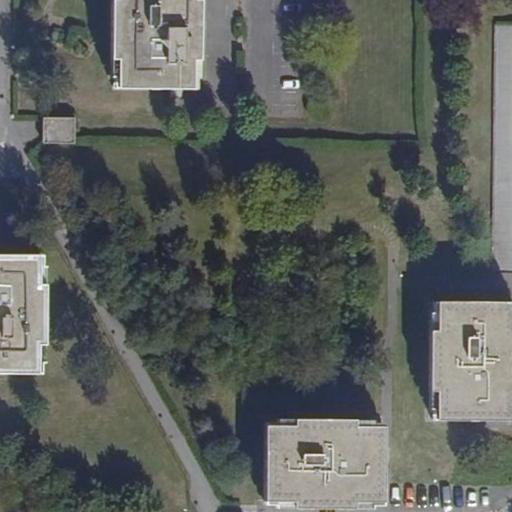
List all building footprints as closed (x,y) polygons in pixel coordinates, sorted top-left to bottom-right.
[(192,0),(110,0),(110,59),(116,59),(116,88),(168,88),(168,97),(181,97),(181,89),(191,89),(192,60),(199,60),(199,1),(193,1),(192,0)] [(492,273),(511,273),(511,25),(495,25),(492,273)] [(50,142),(73,142),(72,118),(50,118),(50,142)] [(0,372),(36,372),(36,345),(44,345),(43,284),(37,284),(37,256),(0,255),(0,372)] [(434,389),(434,420),(510,421),(511,390),(511,389),(511,330),(510,330),(511,300),(435,299),(435,329),(427,329),(426,389),(434,389)] [(265,426),(264,502),(292,502),(292,508),(353,509),(353,502),(382,503),(383,427),(354,426),(354,419),(293,418),(293,426),(265,426)]
